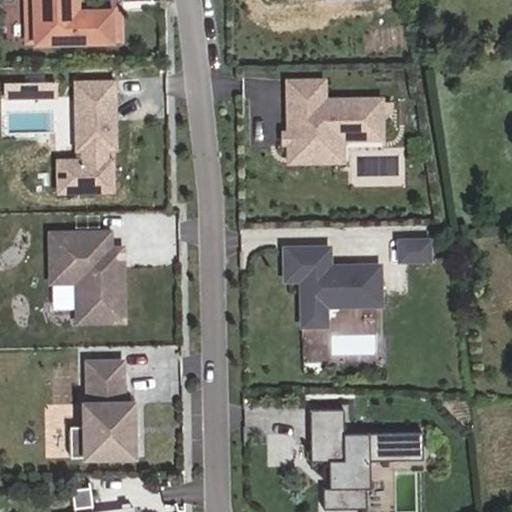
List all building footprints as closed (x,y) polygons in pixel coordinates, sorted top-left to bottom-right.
[(110,51),(109,19),(75,20),(74,0),(30,0),(32,54),(110,51)] [(119,51),(118,11),(83,12),(82,0),(74,0),(75,20),(109,19),(110,51),(119,51)] [(490,52),(491,62),(496,61),(505,59),(504,50),(490,52)] [(5,78),(4,95),(61,97),(61,80),(5,78)] [(317,104),(316,88),(279,89),(279,105),(317,104)] [(110,201),(109,169),(99,169),(99,159),(112,159),(110,91),(70,92),(72,160),(78,160),(78,170),(53,170),(54,203),(110,201)] [(317,104),(279,105),(280,165),(325,164),(325,148),(335,148),(375,147),(374,106),(317,107),(317,104)] [(43,110),(41,128),(57,130),(59,112),(43,110)] [(335,170),(335,148),(325,148),(325,164),(280,165),(281,171),(335,170)] [(122,333),(120,272),(108,272),(108,259),(107,243),(48,245),(49,294),(74,293),(76,334),(122,333)] [(424,268),(423,249),(395,250),(395,269),(424,268)] [(377,314),(376,275),(325,276),(325,257),(280,258),(281,290),(297,289),(298,335),(322,335),(322,315),(377,314)] [(120,272),(120,259),(108,259),(108,272),(120,272)] [(134,468),(132,414),(122,414),(121,373),(87,374),(88,415),(84,415),(85,438),(70,438),(70,469),(134,468)] [(420,469),(419,441),(341,443),(341,419),(307,420),(308,472),(326,471),(327,498),(321,498),(321,511),(364,511),(364,498),(368,498),(367,470),(420,469)] [(77,508),(97,502),(92,483),(72,489),(77,508)]
